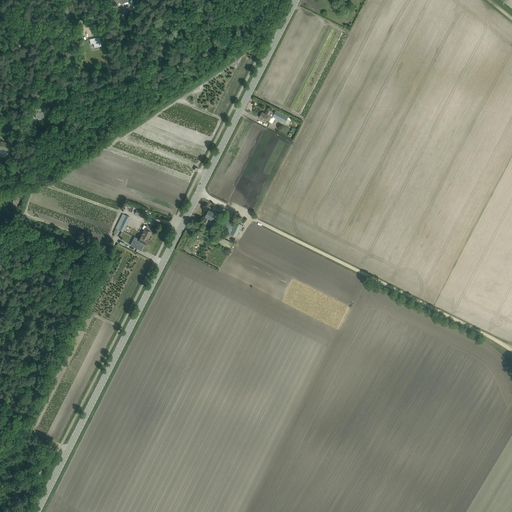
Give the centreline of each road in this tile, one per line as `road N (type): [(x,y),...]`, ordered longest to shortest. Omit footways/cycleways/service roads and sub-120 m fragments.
road 1 (secondary): [(38,511),(296,0)]
road 2 (track): [(511,348),(199,192)]
road 3 (track): [(68,0),(68,24),(34,48),(13,102),(0,111)]
